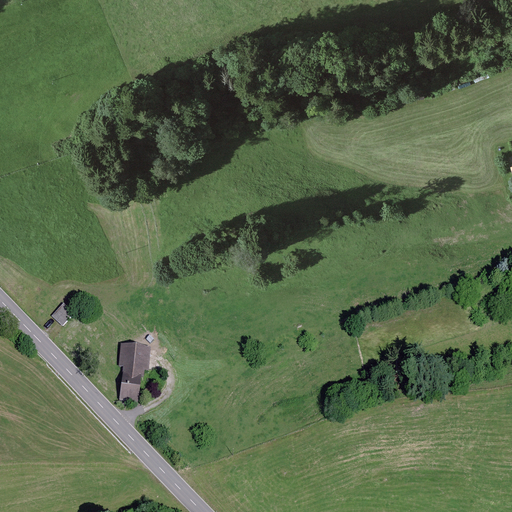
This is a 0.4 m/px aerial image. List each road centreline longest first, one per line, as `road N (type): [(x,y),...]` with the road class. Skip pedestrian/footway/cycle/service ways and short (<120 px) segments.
road 1 (secondary): [(0,300),(202,511)]
road 2 (track): [(121,427),(165,397),(172,376),(158,332)]
